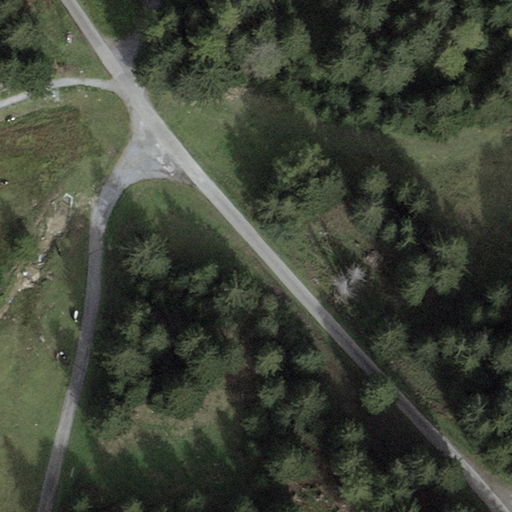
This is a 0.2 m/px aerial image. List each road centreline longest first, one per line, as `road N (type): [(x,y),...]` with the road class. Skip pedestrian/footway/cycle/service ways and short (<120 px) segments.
road 1 (track): [(55,511),(107,193),(147,131)]
road 2 (track): [(151,0),(147,131)]
road 3 (track): [(0,103),(42,87),(119,85)]
